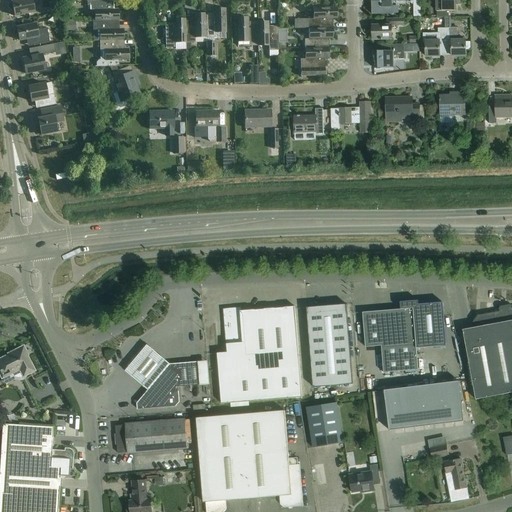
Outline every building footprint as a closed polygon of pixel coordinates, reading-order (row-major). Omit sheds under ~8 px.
[(19,0),(12,2),(15,16),(35,12),(32,0),(19,0)] [(114,0),(109,0),(101,0),(87,0),(88,6),(92,6),(92,10),(96,10),(96,20),(118,19),(118,9),(113,10),(113,0),(114,0)] [(373,14),(371,14),(392,14),(392,2),(407,1),(406,0),(382,0),(383,1),(371,1),(371,2),(373,2),(373,14)] [(444,17),(450,17),(450,11),(455,11),(455,4),(460,4),(460,0),(436,1),(436,18),(440,17),(444,17)] [(310,28),(332,27),(332,19),(336,18),(336,8),(314,8),(315,18),(310,18),(310,19),(296,19),(296,29),(310,28)] [(206,15),(206,36),(215,36),(215,32),(226,32),(226,20),(226,10),(215,10),(215,15),(206,15)] [(206,15),(195,15),(195,19),(186,20),(186,41),(187,51),(191,51),(191,41),(206,40),(206,36),(206,15)] [(445,28),(446,45),(451,45),(451,56),(465,56),(465,40),(457,40),(457,28),(451,28),(450,17),(444,17),(445,28)] [(94,40),(123,39),(123,29),(118,29),(118,19),(96,20),(96,21),(93,21),(94,40)] [(259,45),(258,23),(249,24),(249,19),(238,19),(238,29),(238,41),(249,40),(249,45),(259,45)] [(403,19),(396,19),(386,19),(386,25),(372,26),(372,40),(379,39),(379,40),(391,40),(391,25),(404,25),(403,19)] [(176,41),(186,41),(186,20),(175,20),(175,25),(166,25),(166,24),(165,24),(166,48),(167,48),(167,47),(176,46),(176,41)] [(66,30),(73,30),(76,30),(76,22),(66,22),(66,30)] [(258,23),(259,45),(269,44),(269,48),(279,48),(278,26),(278,28),(269,28),(269,23),(258,23)] [(36,24),(27,26),(17,27),(19,41),(32,38),(34,46),(44,44),(50,43),(47,28),(37,30),(36,24)] [(307,48),(328,47),(328,39),(332,38),(332,27),(310,28),(311,39),(306,39),(307,48)] [(439,45),(446,45),(445,28),(437,28),(438,40),(425,41),(425,57),(439,57),(439,45)] [(123,39),(94,40),(94,41),(101,41),(101,60),(99,60),(97,62),(97,67),(119,66),(119,60),(128,60),(128,49),(123,49),(123,39)] [(206,42),(207,56),(216,56),(215,41),(206,42)] [(38,47),(39,55),(23,58),(26,74),(46,70),(42,55),(56,52),(54,44),(38,47)] [(373,68),(393,68),(393,59),(404,59),(403,44),(381,45),(387,45),(387,52),(372,52),(373,68)] [(328,47),(307,48),(307,59),(302,59),(302,66),(303,76),(301,76),(325,76),(325,75),(324,75),(323,59),(328,59),(328,47)] [(259,65),(250,65),(250,84),(259,84),(259,65)] [(118,92),(113,94),(117,106),(121,107),(132,103),(131,98),(140,95),(134,80),(137,79),(135,72),(125,75),(113,79),(118,92)] [(46,84),(45,83),(29,87),(32,102),(38,101),(40,108),(56,105),(54,94),(54,95),(51,83),(46,84)] [(73,90),(75,100),(82,99),(80,89),(73,90)] [(440,115),(440,123),(449,123),(451,122),(452,121),(453,119),(453,114),(464,114),(464,93),(455,93),(455,95),(440,96),(440,99),(439,99),(439,102),(440,102),(440,115)] [(511,99),(506,100),(506,96),(495,96),(495,106),(488,106),(488,116),(488,124),(496,124),(496,118),(511,117),(511,99)] [(386,98),(386,108),(386,122),(400,121),(400,118),(411,118),(412,121),(419,121),(419,105),(411,105),(411,98),(386,98)] [(371,133),(371,112),(370,102),(359,102),(359,111),(351,112),(351,108),(338,108),(338,109),(330,109),(331,119),(331,135),(340,134),(339,124),(359,124),(360,134),(371,133)] [(61,106),(51,108),(41,110),(42,118),(38,119),(41,135),(58,132),(56,123),(64,121),(61,106)] [(323,134),(323,119),(322,109),(315,109),(315,116),(299,116),(299,115),(297,115),(297,116),(291,116),(291,119),(294,119),(294,133),(315,132),(315,134),(323,134)] [(255,112),(255,111),(245,111),(245,128),(271,127),(271,110),(270,110),(270,111),(255,112)] [(174,128),(174,121),(174,111),(150,112),(150,129),(164,129),(164,135),(173,135),(173,128),(174,128)] [(219,111),(196,112),(196,127),(209,126),(209,140),(211,142),(226,142),(226,128),(219,129),(219,111)] [(173,153),(183,153),(182,137),(173,137),(173,153)] [(234,153),(225,153),(225,169),(234,168),(234,158),(234,153)] [(199,164),(188,164),(188,173),(199,173),(199,164)] [(400,310),(362,313),(365,347),(381,346),(383,373),(418,370),(416,349),(446,346),(442,303),(418,305),(418,301),(400,302),(400,310)] [(313,387),(353,384),(346,304),(306,308),(313,387)] [(511,305),(510,305),(500,306),(498,309),(499,312),(479,315),(478,315),(472,322),(474,328),(462,330),(464,340),(475,400),(511,392),(511,305)] [(302,397),(295,317),(294,307),(240,311),(240,308),(223,310),(227,352),(217,353),(221,404),(302,397)] [(148,390),(170,364),(147,345),(125,372),(148,390)] [(0,359),(0,374),(2,378),(11,374),(12,376),(15,378),(16,379),(19,379),(21,378),(23,377),(35,371),(27,356),(28,355),(24,346),(8,354),(8,355),(0,359)] [(200,385),(198,362),(170,364),(148,390),(137,404),(137,410),(175,407),(179,402),(178,391),(176,391),(176,387),(200,385)] [(389,431),(463,421),(458,381),(384,390),(389,431)] [(343,443),(341,433),(336,403),(306,407),(313,448),(343,443)] [(288,458),(285,410),(196,418),(203,503),(205,502),(206,511),(223,511),(226,508),(225,501),(280,496),(280,504),(285,509),(303,506),(300,465),(298,465),(297,457),(288,458)] [(15,417),(9,420),(11,425),(19,425),(15,417)] [(125,424),(125,425),(115,426),(116,434),(114,434),(115,445),(116,445),(117,453),(127,452),(127,454),(187,449),(185,419),(125,424)] [(52,450),(53,427),(19,425),(11,425),(2,424),(0,463),(0,511),(58,511),(60,476),(69,476),(70,467),(72,467),(73,452),(72,450),(70,449),(69,448),(64,448),(65,451),(52,450)] [(511,436),(503,438),(506,455),(511,454),(511,436)] [(446,445),(430,449),(431,458),(448,455),(446,445)] [(460,459),(443,462),(449,492),(466,488),(460,459)] [(380,484),(377,464),(369,465),(370,471),(349,475),(352,493),(365,491),(365,492),(374,491),(373,485),(380,484)] [(145,481),(142,481),(132,482),(133,495),(134,495),(134,501),(129,501),(130,511),(151,511),(150,497),(148,496),(146,496),(145,481)]
